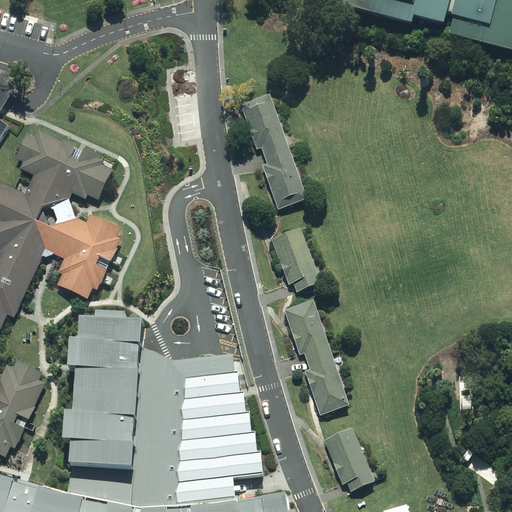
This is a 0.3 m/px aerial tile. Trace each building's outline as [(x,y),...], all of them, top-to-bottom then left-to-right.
[(381,0),(435,14),(439,0),(381,0)] [(511,0),(449,0),(444,24),(511,39),(511,0)] [(306,201),(268,98),(240,108),(256,153),(261,151),(267,167),(261,169),(277,212),(306,201)] [(0,458),(5,461),(10,450),(14,452),(22,433),(12,428),(16,420),(26,425),(42,386),(36,383),(40,374),(15,364),(12,372),(5,369),(0,379),(0,331),(6,317),(12,319),(41,253),(45,253),(69,264),(57,288),(86,302),(91,292),(95,294),(104,275),(93,269),(98,261),(109,266),(120,242),(116,240),(119,232),(89,219),(85,225),(76,221),(47,233),(33,225),(40,208),(72,197),(84,202),(86,199),(98,203),(112,173),(100,168),(102,163),(80,153),(75,165),(68,162),(73,149),(36,134),(34,140),(26,136),(15,161),(23,165),(20,173),(30,178),(23,195),(0,185),(0,141),(6,129),(0,124),(0,458)] [(319,287),(299,233),(270,243),(287,287),(292,285),(295,295),(319,287)] [(203,298),(186,298),(186,320),(204,320),(203,298)] [(178,320),(178,299),(169,299),(168,320),(178,320)] [(308,371),(304,373),(320,417),(349,406),(311,304),(284,314),(300,358),(303,357),(308,371)] [(166,310),(150,309),(149,322),(165,323),(166,310)] [(0,511),(287,511),(286,504),(270,506),(237,360),(182,364),(145,350),(149,324),(84,321),(84,344),(73,341),(70,372),(79,373),(77,413),(66,415),(66,445),(71,446),(67,489),(66,506),(0,485),(0,511)] [(370,487),(350,433),(326,442),(346,496),(370,487)]
